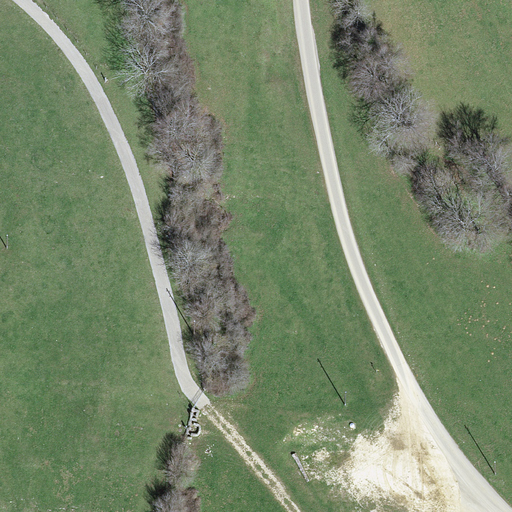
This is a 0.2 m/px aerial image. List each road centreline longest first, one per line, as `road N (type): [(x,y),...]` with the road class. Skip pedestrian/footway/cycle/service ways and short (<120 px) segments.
road 1 (track): [(291,511),(188,388),(132,151),(71,57),(17,0)]
road 2 (unclassified): [(300,0),(346,233),(417,401)]
road 3 (track): [(417,401),(501,511)]
